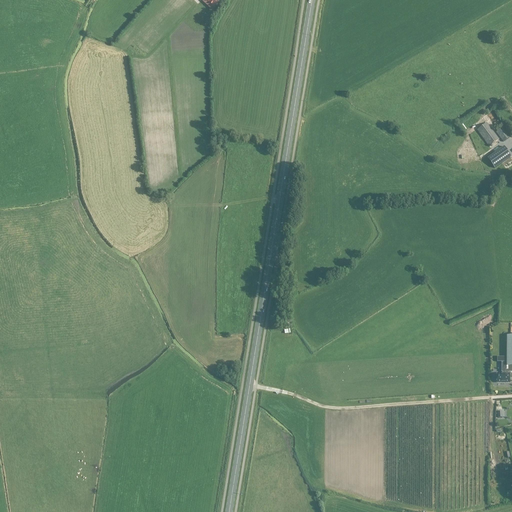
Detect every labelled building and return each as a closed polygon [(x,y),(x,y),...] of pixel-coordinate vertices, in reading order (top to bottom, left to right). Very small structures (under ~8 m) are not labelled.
[(219,1),(217,0),(204,0),(213,8),(219,1)] [(487,123),(477,130),(489,147),(499,140),(487,123)] [(504,142),(510,137),(503,128),(496,133),(504,142)] [(488,158),(495,168),(511,157),(504,147),(488,158)] [(511,336),(511,362),(502,362),(502,372),(503,372),(503,374),(497,374),(497,383),(510,383),(510,374),(509,374),(509,372),(511,372),(511,336)]
